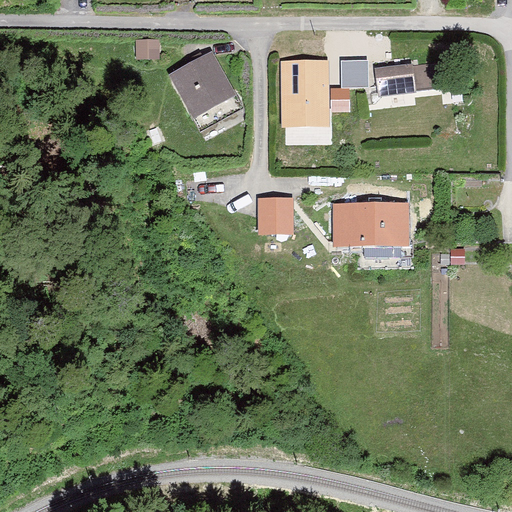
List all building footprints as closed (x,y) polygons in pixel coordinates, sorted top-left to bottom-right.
[(158,56),(158,42),(139,42),(139,56),(158,56)] [(213,58),(176,78),(200,123),(237,103),(213,58)] [(343,61),(343,87),(369,87),(369,61),(343,61)] [(286,63),(286,123),(327,123),(327,63),(286,63)] [(435,65),(378,72),(381,93),(438,86),(435,65)] [(465,89),(454,90),(455,101),(466,100),(465,89)] [(291,232),(291,201),(263,200),(262,231),(291,232)] [(402,206),(341,207),(341,240),(403,238),(402,206)] [(463,263),(463,251),(453,251),(453,263),(463,263)] [(443,255),(443,264),(451,264),(451,255),(443,255)]
